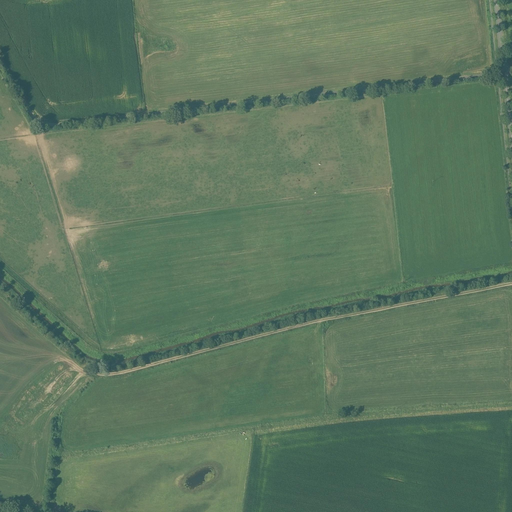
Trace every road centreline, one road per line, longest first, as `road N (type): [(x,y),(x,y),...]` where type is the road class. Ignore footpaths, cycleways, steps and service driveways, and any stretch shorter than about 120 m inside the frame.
road 1 (residential): [(0,57),(29,110),(49,124),(503,72)]
road 2 (track): [(511,284),(334,318),(150,366),(85,371)]
